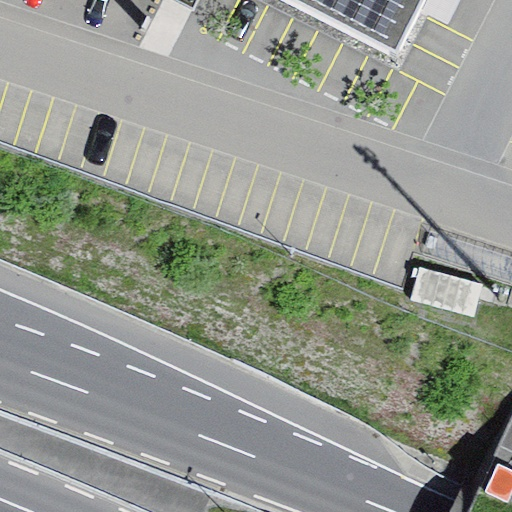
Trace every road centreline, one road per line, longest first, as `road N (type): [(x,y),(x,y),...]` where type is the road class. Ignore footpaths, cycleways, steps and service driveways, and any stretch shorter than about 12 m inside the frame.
road 1 (residential): [(511,217),(0,50)]
road 2 (motorway): [(385,511),(131,404)]
road 3 (motorway): [(131,404),(0,333)]
road 4 (motorway): [(131,404),(0,360)]
